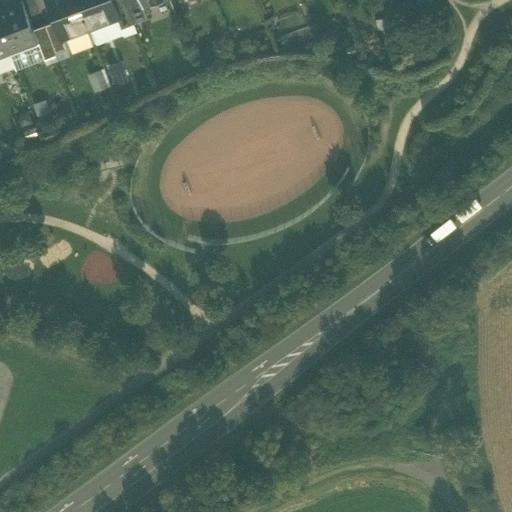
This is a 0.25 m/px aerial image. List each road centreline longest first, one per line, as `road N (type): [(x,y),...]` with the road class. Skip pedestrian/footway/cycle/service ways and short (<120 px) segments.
road 1 (primary): [(82,511),(511,187)]
road 2 (track): [(0,483),(386,197)]
